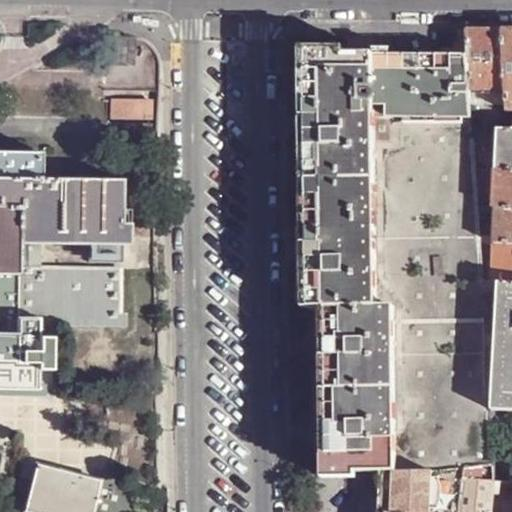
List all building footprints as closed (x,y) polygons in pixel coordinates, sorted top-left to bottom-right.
[(481,31),(470,30),(471,56),(473,90),(509,91),(504,31),(481,31)] [(310,54),(311,310),(328,310),(327,54),(310,54)] [(471,56),(327,54),(328,310),(380,309),(379,118),(475,119),(473,90),(471,56)] [(153,102),(113,101),(113,119),(153,119),(153,102)] [(379,118),(380,309),(397,309),(398,473),(425,474),(434,472),(466,468),(494,465),(492,444),(491,414),(489,413),(484,282),(475,119),(379,118)] [(500,132),(498,171),(511,171),(511,132),(500,132)] [(39,268),(40,233),(120,235),(121,181),(41,180),(42,154),(0,153),(0,392),(37,393),(37,371),(52,372),(52,321),(119,321),(120,270),(39,268)] [(511,171),(498,171),(495,209),(497,209),(511,209),(511,171)] [(511,209),(497,209),(496,243),(511,244),(511,209)] [(511,244),(496,243),(494,283),(500,283),(511,283),(511,244)] [(511,283),(500,283),(494,283),(484,282),(489,413),(491,414),(492,414),(511,414),(511,283)] [(380,309),(328,310),(328,379),(329,473),(381,474),(398,473),(397,309),(380,309)] [(52,372),(37,371),(37,393),(0,392),(0,398),(52,401),(52,372)] [(511,414),(492,414),(493,427),(505,427),(505,424),(511,423),(511,414)] [(134,511),(141,490),(37,462),(23,511),(134,511)] [(494,465),(466,468),(465,480),(495,481),(495,465),(494,465)] [(425,474),(381,474),(379,511),(461,511),(465,480),(466,468),(434,472),(425,474)] [(495,481),(465,480),(461,511),(493,511),(495,483),(495,481)]
